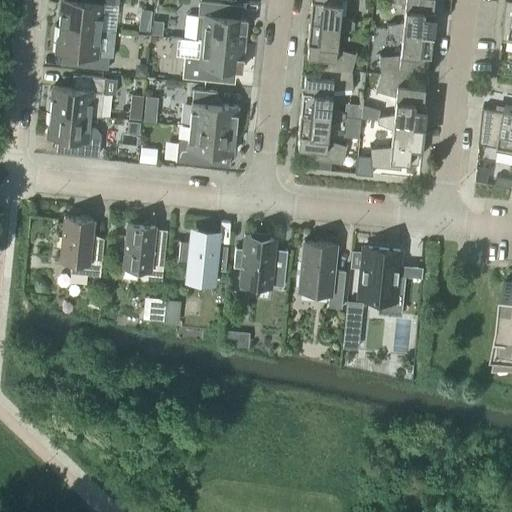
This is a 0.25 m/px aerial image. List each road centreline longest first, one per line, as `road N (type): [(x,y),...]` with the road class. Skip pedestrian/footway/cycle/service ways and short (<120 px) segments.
road 1 (residential): [(264,201),(43,179),(18,169),(36,0)]
road 2 (residential): [(445,220),(468,0)]
road 3 (residential): [(264,201),(286,0)]
road 4 (residential): [(445,220),(264,201)]
